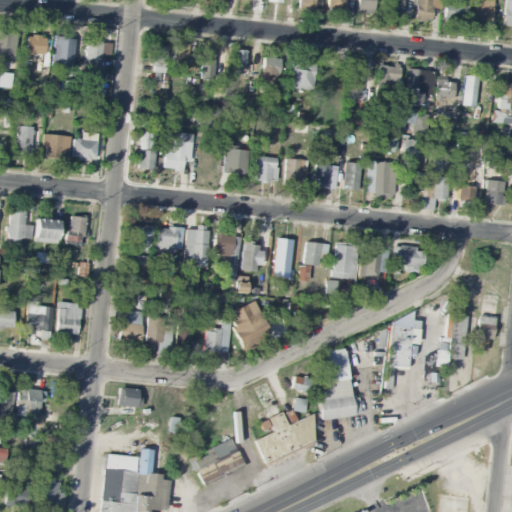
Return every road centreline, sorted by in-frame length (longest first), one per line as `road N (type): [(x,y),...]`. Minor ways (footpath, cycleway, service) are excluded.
road 1 (residential): [(135,0),(80,511)]
road 2 (residential): [(511,58),(0,4)]
road 3 (residential): [(511,234),(0,183)]
road 4 (residential): [(456,230),(451,265),(424,288),(239,376)]
road 5 (primary): [(511,397),(278,511)]
road 6 (residential): [(239,376),(0,358)]
road 7 (residential): [(511,365),(495,511)]
